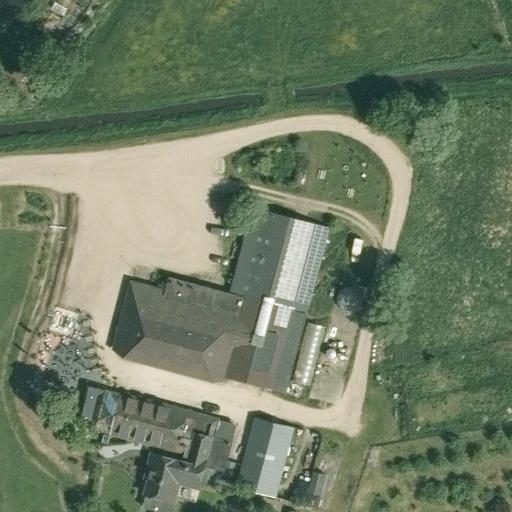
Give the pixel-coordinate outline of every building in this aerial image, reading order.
[(2,0),(1,3),(33,19),(40,0),(2,0)] [(315,277),(314,276),(327,228),(255,209),(233,294),(170,277),(166,290),(132,281),(114,349),(127,352),(124,361),(207,383),(210,372),(284,392),(315,277)] [(217,419),(199,414),(188,411),(122,394),(112,436),(177,453),(182,436),(193,439),(186,463),(150,453),(144,473),(148,474),(143,495),(173,503),(178,484),(197,489),(203,466),(225,471),(232,444),(212,438),(217,419)] [(237,488),(276,498),(293,429),(255,419),(237,488)] [(331,458),(349,463),(352,450),(335,445),(331,458)] [(333,479),(321,475),(311,504),(324,508),(333,479)] [(234,493),(230,509),(243,511),(247,496),(234,493)]
